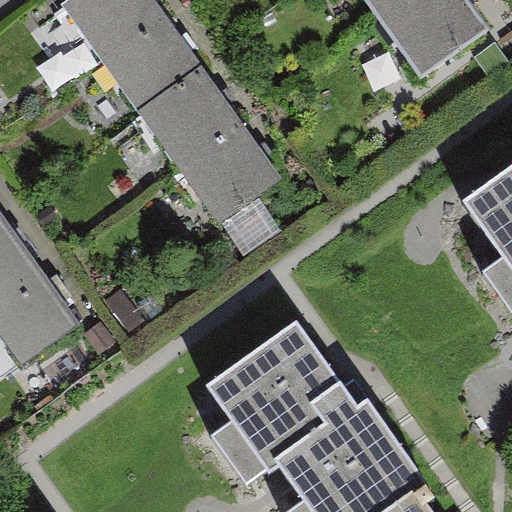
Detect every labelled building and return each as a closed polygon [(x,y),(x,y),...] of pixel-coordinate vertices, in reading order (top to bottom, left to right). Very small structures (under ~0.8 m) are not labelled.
[(162,0),(78,0),(70,6),(228,230),(293,185),(162,0)] [(473,0),(369,0),(426,83),(498,35),(473,0)] [(76,73),(100,55),(70,12),(45,30),(76,73)] [(0,195),(0,325),(30,368),(90,326),(0,195)] [(511,197),(466,230),(511,293),(511,197)] [(447,511),(310,321),(223,387),(291,483),(311,511),(447,511)]
